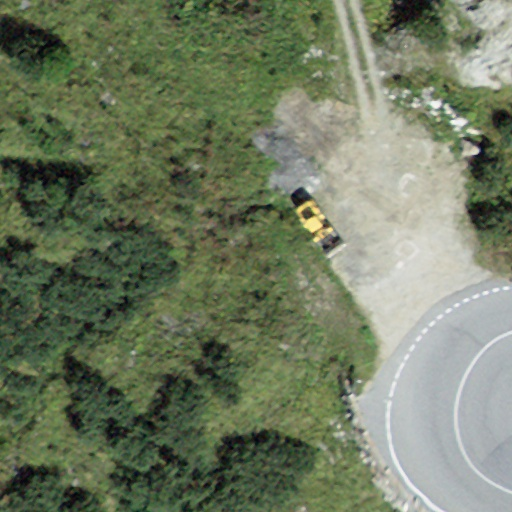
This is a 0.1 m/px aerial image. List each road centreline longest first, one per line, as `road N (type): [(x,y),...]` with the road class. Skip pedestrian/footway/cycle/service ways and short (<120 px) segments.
road 1 (track): [(463,372),(404,248),(346,0)]
road 2 (primary): [(511,331),(487,341),(463,372),(454,418),(463,456),(481,478),(511,492)]
